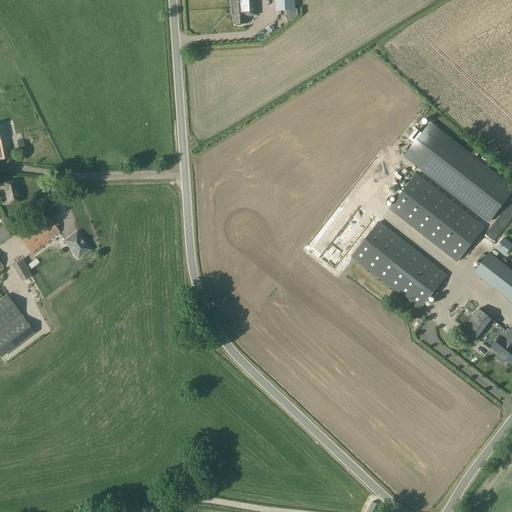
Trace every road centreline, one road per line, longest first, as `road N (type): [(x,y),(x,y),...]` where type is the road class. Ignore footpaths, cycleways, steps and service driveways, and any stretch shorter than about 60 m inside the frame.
road 1 (unclassified): [(401,511),(235,354),(202,309),(173,0)]
road 2 (unclassified): [(131,511),(194,499),(287,511)]
